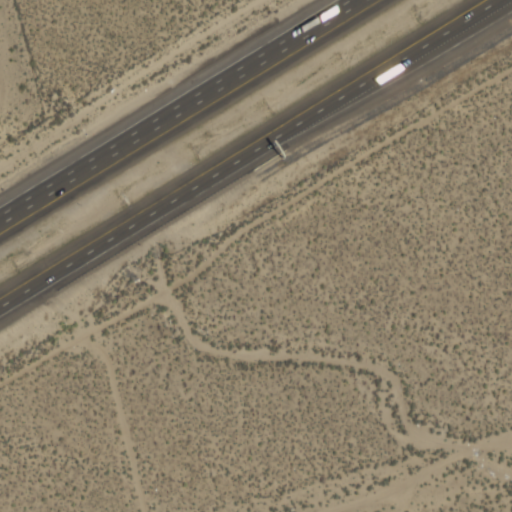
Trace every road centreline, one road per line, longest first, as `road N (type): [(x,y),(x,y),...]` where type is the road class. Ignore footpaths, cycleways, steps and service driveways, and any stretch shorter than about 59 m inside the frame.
road 1 (motorway): [(46,276),(409,56)]
road 2 (motorway): [(356,0),(16,210)]
